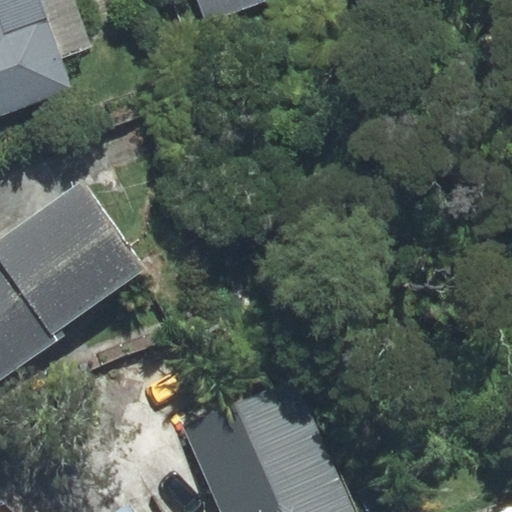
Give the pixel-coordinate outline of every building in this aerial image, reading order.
[(0,0),(0,113),(74,87),(51,23),(14,36),(0,0)] [(196,0),(206,26),(278,0),(196,0)] [(93,187),(0,252),(0,383),(155,274),(93,187)] [(361,511),(306,384),(186,435),(219,511),(361,511)] [(511,429),(461,430),(461,500),(511,499),(511,429)]
